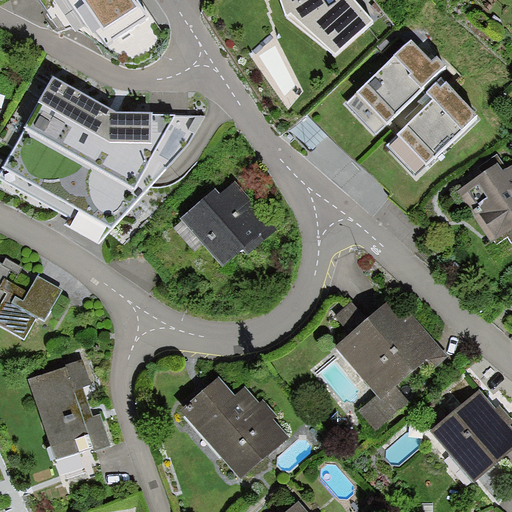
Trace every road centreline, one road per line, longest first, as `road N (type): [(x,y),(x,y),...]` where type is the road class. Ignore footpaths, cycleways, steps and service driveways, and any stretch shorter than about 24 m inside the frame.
road 1 (residential): [(148,314),(227,341),(269,328),(299,305),(315,274),(326,205)]
road 2 (residential): [(326,205),(240,105),(176,0)]
road 3 (residential): [(326,205),(369,232),(511,360)]
road 4 (residential): [(148,314),(128,361),(127,402),(160,511)]
road 5 (residential): [(0,217),(148,314)]
